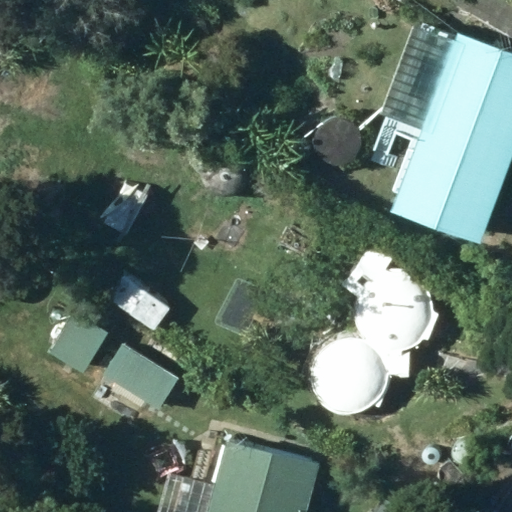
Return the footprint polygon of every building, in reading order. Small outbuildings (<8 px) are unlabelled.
[(485,246),(511,173),(511,53),(465,36),(464,39),(428,26),(394,118),(430,130),(399,214),(485,246)] [(126,236),(150,198),(129,183),(104,222),(126,236)] [(456,289),(375,232),(280,367),(361,424),(456,289)] [(0,239),(0,295),(6,299),(30,258),(0,239)] [(172,308),(131,274),(113,298),(154,331),(172,308)] [(107,333),(78,316),(55,356),(85,373),(107,333)] [(190,373),(117,326),(96,359),(168,406),(190,373)] [(311,511),(323,466),(231,442),(212,511),(311,511)]
